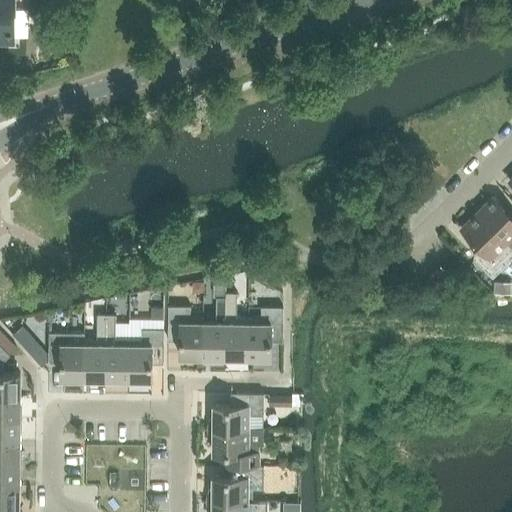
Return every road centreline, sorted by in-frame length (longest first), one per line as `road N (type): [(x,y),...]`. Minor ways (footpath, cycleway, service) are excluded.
road 1 (tertiary): [(37,111),(372,0)]
road 2 (residential): [(78,511),(51,509),(54,416),(179,411)]
road 3 (residential): [(425,254),(413,242),(511,146)]
road 4 (residential): [(179,411),(178,384),(286,382)]
